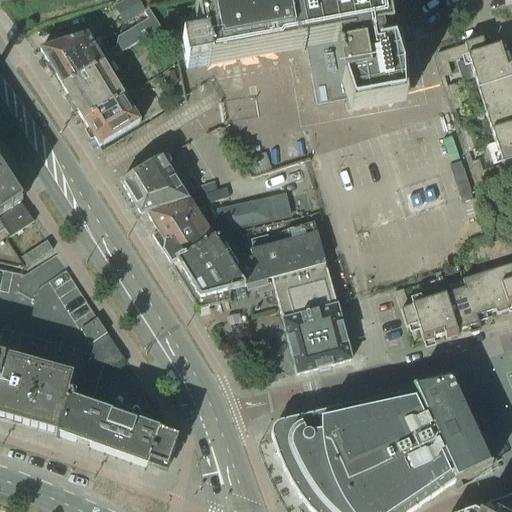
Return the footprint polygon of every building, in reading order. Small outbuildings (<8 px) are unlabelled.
[(129,0),(114,9),(124,25),(148,10),(147,8),(141,0),(129,0)] [(404,105),(403,91),(407,91),(396,28),(389,29),(383,0),(233,0),(197,6),(194,7),(201,40),(182,44),(186,69),(205,66),(205,67),(305,49),(316,108),(346,102),(350,115),(404,105)] [(39,51),(53,73),(63,89),(111,59),(160,30),(148,10),(143,13),(148,20),(117,38),(115,49),(107,53),(101,43),(94,47),(87,36),(66,42),(39,51)] [(463,47),(466,58),(477,92),(511,80),(511,67),(510,68),(503,46),(485,52),(482,41),(463,47)] [(460,60),(466,58),(463,47),(456,49),(460,60)] [(456,49),(450,51),(453,62),(460,60),(456,49)] [(450,51),(443,53),(447,64),(453,62),(450,51)] [(437,55),(440,66),(447,64),(443,53),(437,55)] [(111,59),(63,89),(83,123),(131,93),(111,59)] [(447,64),(440,66),(443,78),(451,76),(447,64)] [(177,82),(174,71),(163,74),(166,85),(177,82)] [(511,80),(477,92),(484,112),(511,103),(511,80)] [(447,88),(450,99),(458,97),(454,86),(447,88)] [(131,93),(83,123),(99,149),(140,124),(134,115),(142,111),(131,93)] [(461,108),(458,97),(450,99),(454,111),(461,108)] [(490,132),(511,125),(511,103),(484,112),(490,132)] [(511,125),(490,132),(501,166),(505,178),(511,175),(511,125)] [(461,131),(464,142),(471,140),(468,129),(461,131)] [(475,151),(471,140),(464,142),(468,154),(475,151)] [(146,215),(188,202),(161,158),(120,184),(140,217),(146,215)] [(471,164),(475,175),(482,173),(478,161),(471,164)] [(498,180),(505,178),(501,166),(494,168),(498,180)] [(494,168),(488,170),(492,182),(498,180),(494,168)] [(485,184),(492,182),(488,170),(482,173),(485,184)] [(0,232),(4,230),(10,239),(33,223),(27,214),(27,215),(20,205),(21,204),(0,171),(0,232)] [(485,184),(482,173),(475,175),(478,186),(485,184)] [(214,183),(197,188),(199,197),(216,192),(214,183)] [(209,205),(228,199),(225,190),(206,196),(209,205)] [(190,201),(188,202),(146,215),(157,233),(151,237),(170,267),(213,239),(223,233),(223,232),(280,220),(276,200),(216,213),(216,214),(212,215),(210,211),(200,218),(190,201)] [(250,256),(238,259),(233,235),(213,239),(170,267),(197,311),(229,302),(230,292),(245,288),(247,294),(256,292),(257,297),(274,292),(271,281),(298,274),(325,267),(313,225),(286,232),(287,235),(268,240),(267,237),(250,241),(251,244),(250,245),(252,252),(249,253),(250,256)] [(492,244),(490,238),(489,237),(470,243),(464,250),(467,259),(475,256),(477,265),(488,261),(492,273),(462,283),(464,291),(411,308),(409,309),(400,312),(405,330),(417,327),(422,344),(444,338),(445,341),(457,337),(456,334),(478,327),(475,319),(495,313),(496,317),(508,313),(511,314),(511,313),(511,253),(507,239),(492,244)] [(427,246),(434,268),(454,262),(447,239),(427,246)] [(52,251),(46,243),(21,259),(27,268),(52,251)] [(405,280),(427,274),(420,251),(398,257),(405,280)] [(87,348),(90,346),(80,331),(96,320),(65,271),(55,256),(24,277),(0,271),(0,356),(72,377),(77,378),(87,348)] [(274,292),(279,311),(279,312),(282,324),(336,310),(331,290),(325,267),(298,274),(271,281),(274,292)] [(430,282),(432,290),(443,286),(441,279),(430,282)] [(421,293),(432,290),(430,282),(418,286),(421,293)] [(394,294),(397,303),(406,300),(403,291),(394,294)] [(397,303),(400,312),(409,309),(406,300),(397,303)] [(282,324),(296,374),(296,377),(350,362),(340,326),(336,310),(282,324)] [(106,335),(96,320),(80,331),(90,346),(106,335)] [(124,361),(106,335),(90,346),(87,348),(77,378),(71,395),(91,402),(103,368),(111,371),(124,361)] [(0,421),(56,437),(57,438),(68,403),(67,404),(65,403),(72,377),(0,356),(0,421)] [(413,511),(453,485),(455,484),(491,468),(451,381),(411,390),(413,395),(341,411),(338,405),(313,410),(313,417),(282,424),(278,425),(275,426),(273,428),(272,430),(271,433),(271,435),(271,438),(276,455),(281,467),(291,488),(299,501),(308,511),(413,511)] [(70,404),(68,403),(57,438),(60,439),(59,440),(145,470),(148,464),(166,471),(170,460),(177,441),(158,434),(162,424),(147,418),(143,429),(129,424),(131,419),(118,415),(117,419),(71,403),(70,404)] [(511,511),(511,499),(490,507),(474,511),(511,511)]
